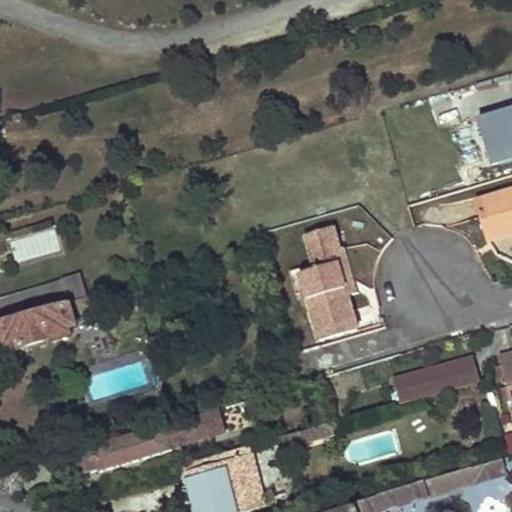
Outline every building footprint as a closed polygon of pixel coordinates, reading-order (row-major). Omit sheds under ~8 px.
[(511,111),(479,121),(493,166),(511,160),(511,111)] [(511,191),(476,203),(484,229),(511,220),(511,191)] [(511,220),(484,229),(488,242),(511,235),(511,220)] [(310,259),(314,272),(338,265),(348,298),(355,296),(342,251),(310,259)] [(348,298),(338,265),(314,272),(300,275),(320,342),(357,331),(348,298)] [(82,277),(44,287),(51,311),(88,300),(82,277)] [(0,300),(0,325),(51,311),(44,287),(0,300)] [(71,335),(69,330),(76,327),(71,312),(77,310),(78,316),(93,311),(90,299),(88,300),(51,311),(0,325),(0,350),(5,349),(20,344),(22,351),(71,335)] [(20,344),(5,349),(7,355),(22,351),(20,344)] [(511,355),(500,358),(511,404),(511,355)] [(478,384),(473,362),(450,368),(456,390),(478,384)] [(400,405),(456,390),(450,368),(394,383),(400,405)] [(206,414),(197,417),(204,440),(226,433),(219,410),(206,414)] [(99,471),(99,473),(172,451),(172,450),(204,440),(197,417),(54,458),(61,478),(77,474),(78,478),(99,471)] [(319,428),(322,439),(333,436),(330,425),(319,428)] [(319,428),(299,434),(302,445),(322,439),(319,428)] [(282,438),(285,450),(302,445),(299,434),(282,438)] [(253,511),(265,509),(249,448),(185,467),(187,474),(184,475),(194,511),(253,511)] [(385,511),(475,483),(476,484),(505,475),(500,460),(378,495),(379,498),(352,505),(353,510),(347,511),(385,511)] [(24,467),(0,474),(0,491),(19,499),(24,467)] [(480,504),(511,492),(511,472),(474,487),(480,504)]
